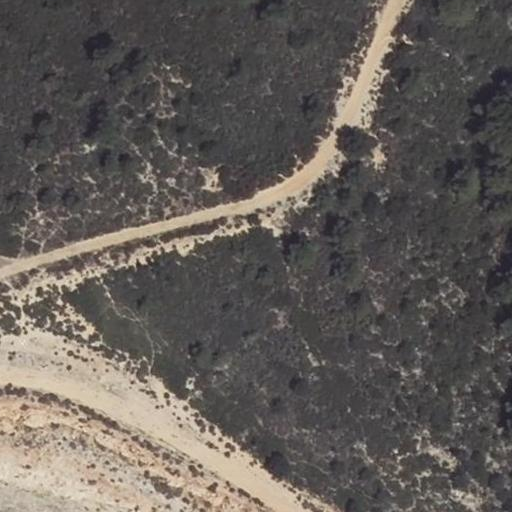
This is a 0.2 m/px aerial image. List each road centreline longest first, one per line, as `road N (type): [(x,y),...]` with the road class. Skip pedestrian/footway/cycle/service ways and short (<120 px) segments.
road 1 (track): [(396,0),(354,106),(326,152),(290,184),(226,210),(0,273)]
road 2 (track): [(292,511),(115,404),(42,378),(0,373)]
